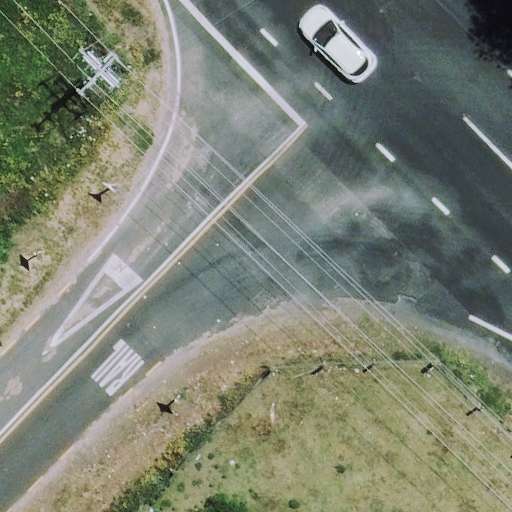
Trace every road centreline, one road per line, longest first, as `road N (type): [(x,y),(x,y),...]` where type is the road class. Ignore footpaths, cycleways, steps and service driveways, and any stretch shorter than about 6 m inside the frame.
road 1 (unclassified): [(0,437),(409,3)]
road 2 (secondary): [(511,107),(409,3)]
